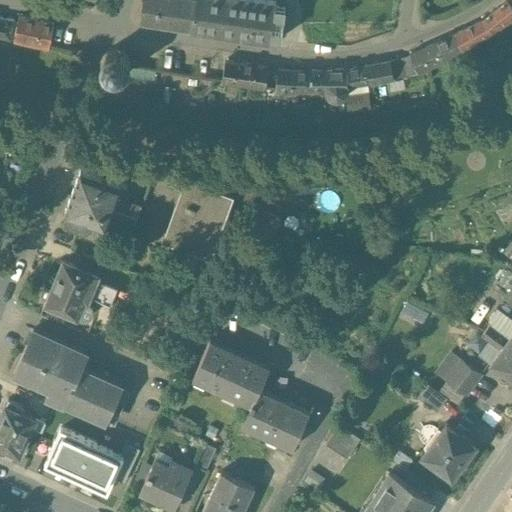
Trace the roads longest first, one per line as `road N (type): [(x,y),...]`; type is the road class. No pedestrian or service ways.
road 1 (residential): [(405,39),(280,50),(115,23)]
road 2 (residential): [(65,131),(0,301)]
road 3 (residential): [(273,511),(327,413),(323,375)]
road 4 (residential): [(115,23),(86,70),(65,131)]
